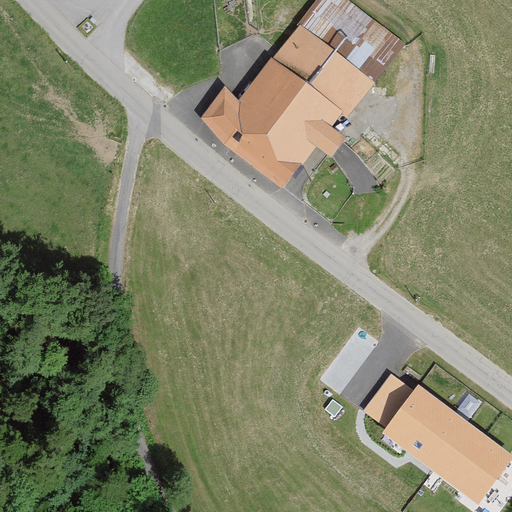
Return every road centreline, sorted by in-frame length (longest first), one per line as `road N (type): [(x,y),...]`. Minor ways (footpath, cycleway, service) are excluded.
road 1 (unclassified): [(511,386),(80,49),(36,0)]
road 2 (track): [(162,115),(134,146),(113,281),(121,427),(162,511)]
